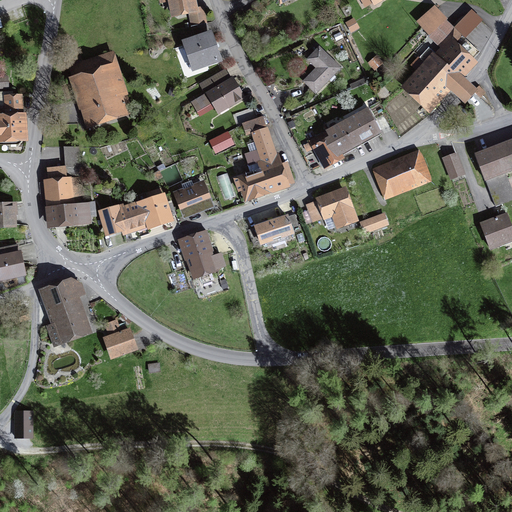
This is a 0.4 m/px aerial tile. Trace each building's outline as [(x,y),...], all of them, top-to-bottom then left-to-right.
[(168,0),(172,0),(175,11),(192,8),(190,0),(160,0),(161,1),(168,0)] [(445,48),(408,87),(429,108),(448,88),(458,97),(462,101),(473,90),(468,86),(458,76),(480,52),(434,8),(419,24),(445,48)] [(213,36),(187,44),(194,68),(220,60),(213,36)] [(314,67),(302,79),(315,92),(341,67),(318,44),(305,57),(314,67)] [(128,97),(114,55),(74,69),(93,123),(124,112),(119,100),(128,97)] [(232,75),(204,91),(211,103),(216,113),(244,97),(232,75)] [(204,91),(190,100),(197,111),(211,103),(204,91)] [(2,94),(4,111),(0,110),(0,140),(25,139),(23,109),(22,92),(2,94)] [(379,130),(368,111),(309,143),(312,148),(323,168),(343,156),(341,151),(347,148),(379,130)] [(244,133),(250,131),(266,125),(262,114),(240,122),(244,133)] [(266,125),(250,131),(259,158),(254,160),(257,168),(242,173),(242,171),(231,175),(236,190),(239,189),(243,202),(294,183),(286,160),(280,162),(266,125)] [(226,129),(207,137),(214,153),(233,144),(226,129)] [(511,140),(476,155),(486,180),(506,172),(511,169),(511,140)] [(457,154),(444,159),(451,179),(464,174),(457,154)] [(376,175),(383,194),(426,177),(419,158),(376,175)] [(49,188),(52,224),(79,222),(93,221),(92,200),(84,201),(82,173),(67,174),(66,164),(47,166),(49,188)] [(202,178),(171,190),(182,217),(213,205),(202,178)] [(166,203),(161,190),(146,195),(148,200),(124,208),(123,205),(102,212),(109,233),(117,231),(129,227),(131,232),(145,227),(171,219),(170,217),(176,215),(171,201),(166,203)] [(334,214),(338,226),(356,220),(344,190),(319,200),(325,217),(334,214)] [(0,204),(0,228),(11,228),(10,204),(0,204)] [(511,228),(506,214),(481,224),(491,249),(511,240),(511,228)] [(254,245),(261,243),(261,244),(271,241),(272,243),(285,239),(284,236),(293,233),(292,232),(300,230),(295,215),(287,217),(256,227),(256,228),(249,230),(254,245)] [(362,223),(366,232),(387,224),(383,215),(362,223)] [(206,231),(184,239),(196,276),(224,266),(220,254),(213,256),(213,257),(210,258),(205,245),(210,243),(206,231)] [(19,249),(0,252),(0,279),(25,274),(19,249)] [(48,328),(54,343),(85,331),(73,296),(83,293),(80,285),(71,281),(46,290),(58,322),(48,325),(48,328)] [(129,330),(120,333),(116,321),(106,324),(112,339),(107,341),(112,357),(136,349),(129,330)] [(159,363),(149,365),(150,372),(160,371),(159,363)] [(30,438),(30,413),(15,412),(15,438),(30,438)]
